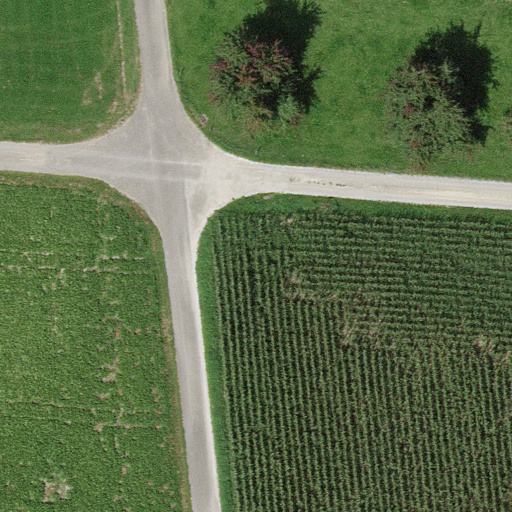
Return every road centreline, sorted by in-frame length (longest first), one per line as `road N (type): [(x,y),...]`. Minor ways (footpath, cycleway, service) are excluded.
road 1 (track): [(156,0),(211,511)]
road 2 (track): [(511,194),(0,158)]
